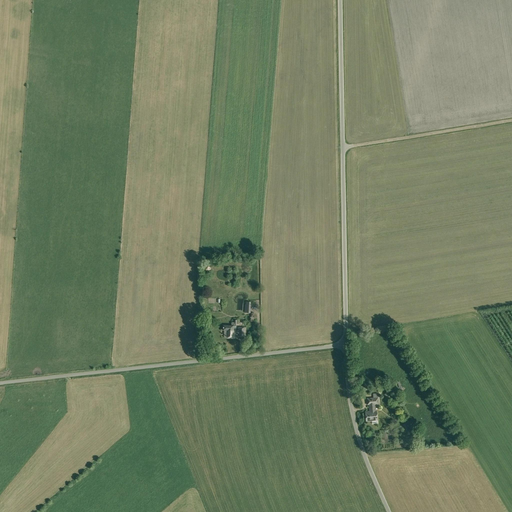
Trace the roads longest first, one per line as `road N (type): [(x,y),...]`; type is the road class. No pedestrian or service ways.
road 1 (unclassified): [(0,383),(346,344)]
road 2 (unclassified): [(346,344),(340,0)]
road 3 (unclassified): [(389,511),(354,422),(346,344)]
road 4 (track): [(511,120),(343,149)]
